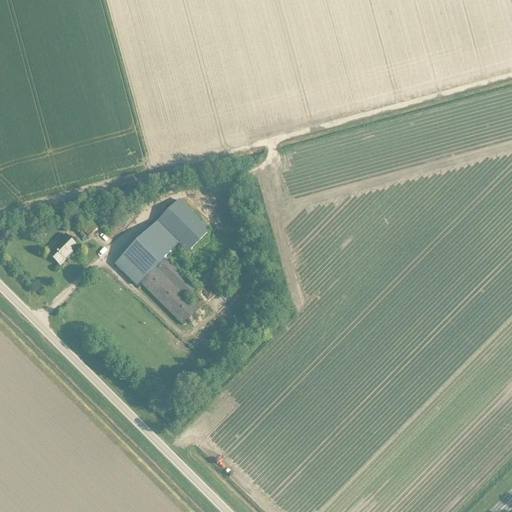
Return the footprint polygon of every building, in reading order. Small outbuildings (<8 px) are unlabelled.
[(114,266),(134,287),(138,283),(181,326),(196,311),(184,299),(193,290),(162,259),(177,244),(186,253),(207,231),(177,202),(114,266)] [(95,223),(98,226),(108,217),(105,214),(95,223)] [(78,229),(87,237),(96,229),(87,220),(78,229)] [(45,254),(57,266),(76,248),(64,235),(61,237),(59,235),(53,241),(55,243),(45,254)] [(230,308),(225,310),(230,318),(234,316),(230,308)] [(201,331),(197,334),(203,342),(207,339),(201,331)] [(199,367),(208,375),(215,368),(207,359),(199,367)]
